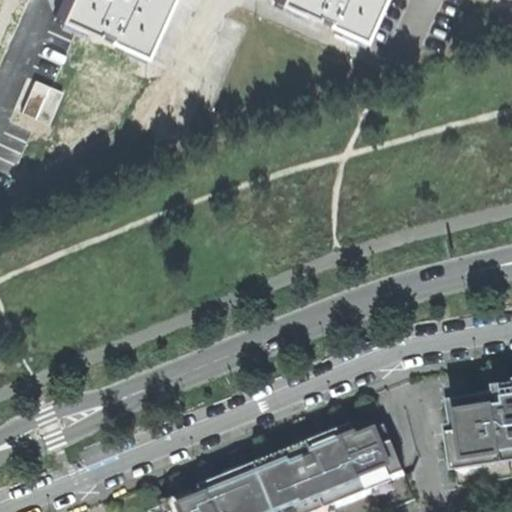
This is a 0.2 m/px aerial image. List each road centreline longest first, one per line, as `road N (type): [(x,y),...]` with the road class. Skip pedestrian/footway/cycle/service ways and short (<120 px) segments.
road 1 (residential): [(1,511),(386,357),(511,331)]
road 2 (tertiary): [(398,287),(0,448)]
